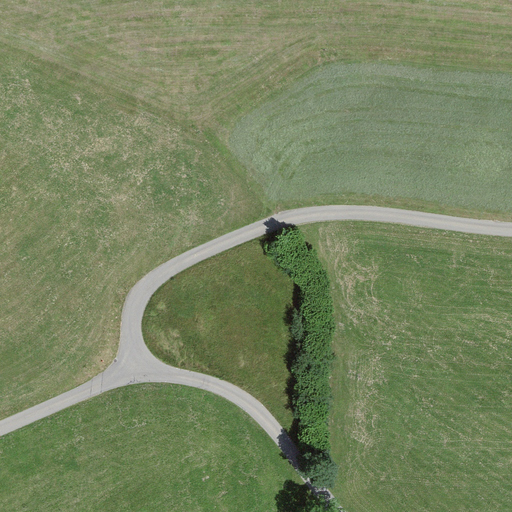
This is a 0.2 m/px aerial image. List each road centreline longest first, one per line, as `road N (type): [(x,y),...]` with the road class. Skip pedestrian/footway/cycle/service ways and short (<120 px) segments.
road 1 (unclassified): [(511,230),(371,212),(307,215),(255,230),(146,286),(135,303),(135,372)]
road 2 (unclassified): [(333,511),(236,392),(191,376),(135,372)]
road 3 (unclassified): [(135,372),(0,426)]
